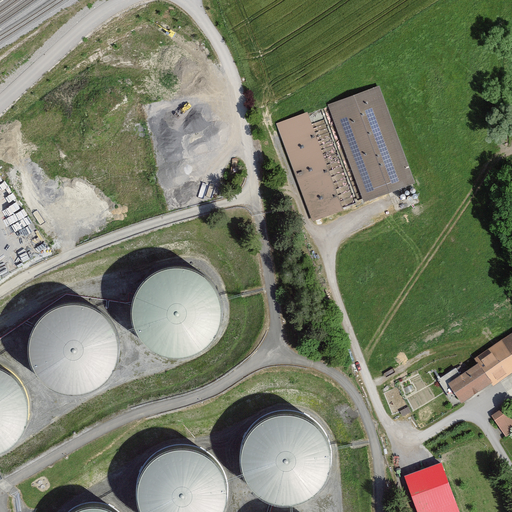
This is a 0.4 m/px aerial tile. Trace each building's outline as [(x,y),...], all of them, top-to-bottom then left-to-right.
[(378,85),(326,103),(362,200),(414,182),(378,85)] [(305,112),(275,123),(311,221),(341,210),(305,112)] [(210,346),(219,335),(224,322),(225,307),(221,292),(212,279),(199,270),(183,266),(168,267),(153,274),(142,284),(135,299),(133,314),(137,330),(144,342),(155,351),(169,357),(183,357),(197,354),(210,346)] [(115,362),(117,348),(115,335),(109,322),(98,311),(84,305),(69,303),(54,307),(41,316),(32,328),(28,343),(29,359),(35,373),(46,384),(59,390),(72,392),(86,390),(99,384),(108,374),(115,362)] [(475,363),(445,382),(460,404),(511,369),(511,330),(472,357),(475,363)] [(0,448),(4,447),(15,440),(24,429),(29,415),(29,401),(24,388),(15,377),(3,370),(0,368),(0,448)] [(511,416),(504,404),(489,414),(504,437),(511,431),(511,416)] [(319,429),(310,423),(299,420),(287,420),(277,424),(268,431),(262,440),(259,451),(259,462),(263,473),(270,482),(281,488),(293,491),(305,489),(316,483),(325,474),(329,463),(330,450),(326,438),(319,429)] [(217,471),(208,463),(197,457),(186,456),(174,458),(163,463),(155,472),(150,483),(149,495),(151,506),(154,511),(217,511),(221,507),(224,495),(222,482),(217,471)] [(461,511),(447,459),(409,470),(420,511),(461,511)]
